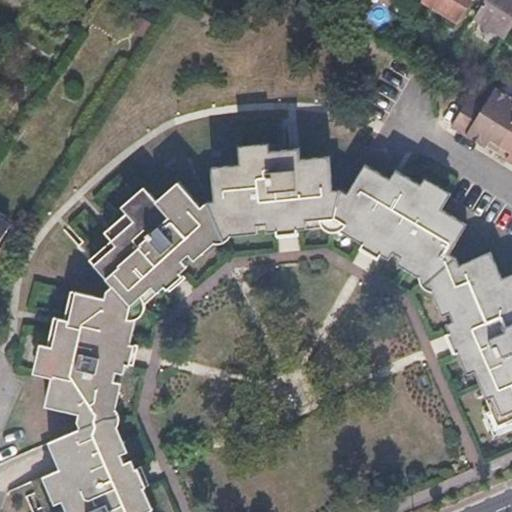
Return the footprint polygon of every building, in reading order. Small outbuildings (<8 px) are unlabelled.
[(421,0),(454,20),(465,0),(421,0)] [(511,25),(511,0),(482,0),(473,15),(506,36),(511,25)] [(492,138),(511,149),(511,153),(509,159),(511,160),(511,97),(494,87),(485,104),(467,133),(488,146),(492,138)] [(467,133),(485,104),(470,95),(452,125),(467,133)] [(511,149),(492,138),(488,146),(509,159),(511,153),(511,149)] [(150,511),(139,486),(150,481),(146,472),(142,462),(131,467),(108,412),(119,360),(131,362),(132,352),(135,341),(123,339),(131,304),(161,278),(168,286),(177,278),(183,273),(176,265),(221,227),(276,222),(277,231),(289,230),(298,229),(297,220),(333,216),(366,236),(371,239),(367,247),(374,252),(384,257),(389,249),(408,261),(432,275),(438,279),(458,326),(463,338),(454,342),(455,344),(459,354),(462,361),(472,357),(483,385),(500,423),(511,417),(511,278),(507,280),(496,256),(464,270),(461,262),(455,258),(472,229),(446,213),(452,203),(399,171),(393,181),(367,166),(349,195),(340,190),(333,189),(330,154),(302,157),(301,146),(241,151),(242,162),(213,165),(216,199),(208,200),(201,207),(181,184),(159,203),(152,195),(109,234),(116,241),(94,261),(111,280),(104,287),(102,299),(68,292),(63,318),(51,316),(48,329),(39,374),(51,376),(45,404),(79,411),(77,419),(80,426),(52,437),(62,463),(54,467),(72,511),(150,511)] [(0,243),(13,223),(0,214),(0,243)]
